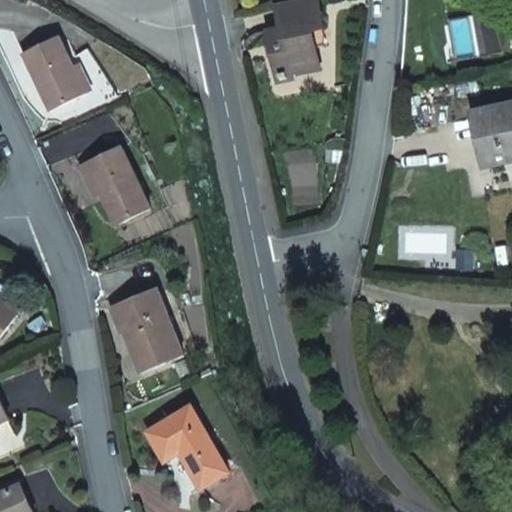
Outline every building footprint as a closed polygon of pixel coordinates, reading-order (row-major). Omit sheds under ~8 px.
[(320,47),(315,29),(327,26),(320,0),(316,0),(280,9),(286,30),(273,33),(286,82),(300,78),(299,74),(325,68),(320,47)] [(320,47),(331,44),(327,26),(315,29),(320,47)] [(49,108),(86,91),(60,34),(23,51),(49,108)] [(488,169),(511,164),(511,108),(477,115),(488,169)] [(116,221),(150,205),(123,145),(88,161),(102,190),(116,221)] [(96,193),(102,190),(88,161),(82,164),(96,193)] [(144,371),(185,353),(160,288),(125,303),(134,326),(127,329),(144,371)] [(0,335),(18,312),(0,297),(0,335)] [(127,329),(134,326),(125,303),(117,306),(127,329)] [(0,420),(9,416),(0,397),(0,420)] [(202,487),(231,470),(194,406),(150,432),(166,459),(181,451),(202,487)] [(0,511),(35,511),(22,483),(0,493),(0,511)]
